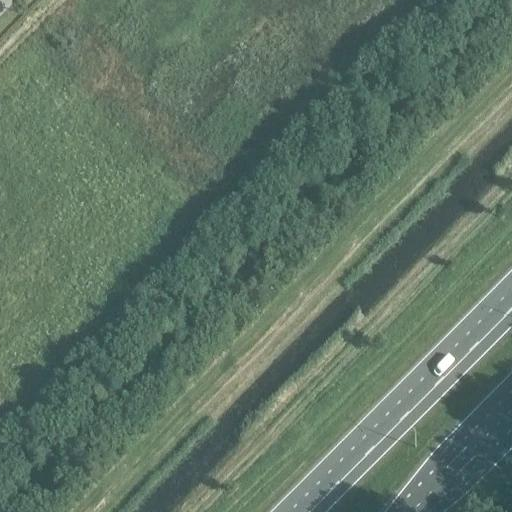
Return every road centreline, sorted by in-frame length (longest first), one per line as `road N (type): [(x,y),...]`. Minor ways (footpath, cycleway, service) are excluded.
road 1 (trunk): [(511,311),(312,511)]
road 2 (trunk): [(416,511),(511,414)]
